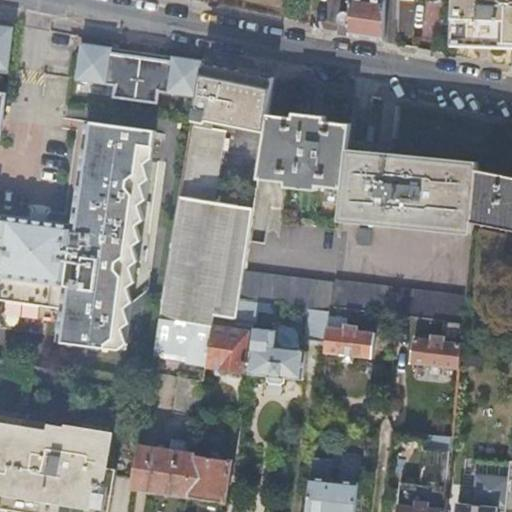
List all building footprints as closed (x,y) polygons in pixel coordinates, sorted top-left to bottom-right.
[(344,33),(384,40),(385,0),(349,0),(349,10),(348,10),(347,9),(346,9),(345,9),(343,9),(342,10),(341,10),(340,12),(339,13),(338,15),(338,16),(338,18),(338,19),(339,20),(339,21),(341,23),(342,23),(343,24),(344,24),(344,33)] [(411,0),(399,0),(399,21),(411,21),(411,0)] [(511,0),(455,0),(453,43),(511,45),(511,0)] [(0,68),(5,69),(10,22),(0,21),(0,68)] [(204,58),(205,54),(80,38),(75,74),(114,79),(113,91),(156,97),(158,85),(199,90),(204,58)] [(237,64),(204,58),(199,90),(194,119),(193,124),(226,129),(233,130),(234,123),(267,128),(270,110),(275,76),(236,69),(237,64)] [(345,187),(350,147),(352,122),(328,118),(329,114),(296,109),(295,114),(270,110),(267,128),(260,176),(285,179),(285,184),(318,188),(319,184),(345,187)] [(0,297),(62,305),(59,333),(58,338),(120,346),(127,347),(128,340),(131,319),(133,298),(133,297),(132,304),(123,303),(125,283),(129,283),(134,280),(134,272),(136,259),(137,251),(134,241),(141,236),(136,221),(144,215),(139,200),(146,194),(149,173),(151,153),(155,125),(86,116),(73,220),(0,211),(0,297)] [(193,124),(181,194),(216,199),(226,129),(193,124)] [(477,166),(477,163),(350,147),(345,187),(342,212),(471,228),(477,166)] [(511,173),(477,166),(471,228),(467,280),(511,289),(511,259),(501,257),(502,251),(508,227),(511,228),(511,173)] [(216,314),(238,318),(241,297),(245,272),(255,206),(216,199),(181,194),(161,315),(214,324),(216,314)] [(245,272),(241,297),(310,305),(330,307),(331,307),(332,305),(334,281),(245,272)] [(445,316),(463,317),(466,292),(335,278),(334,281),(332,305),(398,311),(445,316)] [(306,341),(326,343),(329,319),(329,313),(330,307),(310,305),(306,341)] [(329,313),(329,319),(326,343),(325,348),(373,354),(375,330),(358,328),(359,322),(347,321),(348,315),(329,313)] [(209,362),(214,324),(161,315),(160,322),(155,352),(182,357),(174,410),(200,414),(202,408),(209,362)] [(459,366),(462,332),(463,317),(445,316),(443,334),(433,333),(433,338),(415,337),(412,360),(459,366)] [(255,326),(249,370),(269,373),(269,378),(270,380),(283,381),(285,379),(286,374),(303,376),(306,348),(304,348),(304,346),(301,345),(299,338),(300,336),(301,333),(301,330),(300,328),(298,325),(294,322),(290,322),(286,322),(280,320),(280,318),(277,318),(276,328),(255,326)] [(249,331),(214,324),(209,362),(222,364),(222,365),(244,369),(249,331)] [(317,421),(342,424),(343,407),(319,405),(317,421)] [(0,493),(42,499),(41,502),(70,507),(70,504),(97,508),(109,426),(66,419),(66,422),(49,419),(48,425),(0,418),(0,493)] [(425,447),(451,450),(452,435),(426,432),(425,447)] [(169,446),(195,450),(197,438),(171,434),(169,446)] [(188,492),(195,450),(169,446),(162,445),(162,442),(156,441),(155,444),(139,442),(132,483),(188,492)] [(188,492),(227,497),(232,456),(195,450),(188,492)] [(310,482),(306,511),(354,511),(356,497),(340,495),(340,490),(329,489),(329,484),(310,482)] [(397,511),(445,511),(447,497),(430,495),(430,500),(417,499),(417,504),(399,502),(397,511)] [(459,501),(457,511),(497,511),(498,504),(459,501)]
